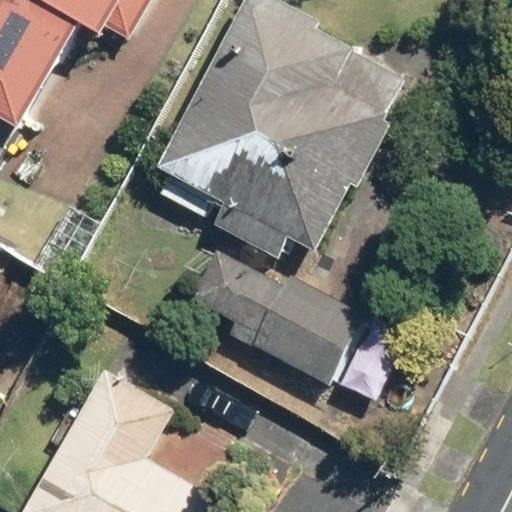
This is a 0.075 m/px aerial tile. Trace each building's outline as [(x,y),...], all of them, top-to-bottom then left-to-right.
[(0,0),(0,182),(36,121),(50,130),(113,22),(146,41),(170,0),(0,0)] [(302,0),(269,0),(179,167),(245,203),(232,226),(297,260),(309,238),(337,254),(374,186),(379,189),(414,125),(408,122),(412,114),(410,113),(428,81),(375,52),(377,49),(340,29),(344,22),(302,0)] [(114,222),(74,202),(28,291),(69,311),(114,222)] [(270,346),(346,388),(384,319),(306,276),(300,287),(234,251),(207,298),(249,321),(242,334),(268,348),(270,346)] [(127,370),(43,511),(257,511),(258,511),(168,459),(196,411),(127,370)]
